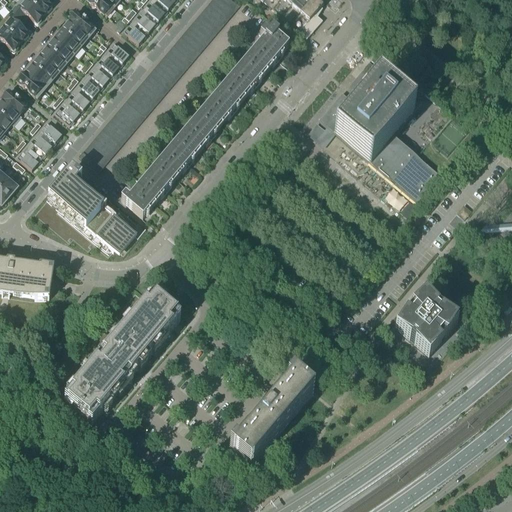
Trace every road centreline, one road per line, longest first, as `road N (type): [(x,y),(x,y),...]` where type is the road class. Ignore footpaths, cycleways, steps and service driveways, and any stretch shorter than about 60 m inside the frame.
road 1 (residential): [(368,7),(151,264),(119,276),(92,273)]
road 2 (secondary): [(511,342),(285,511)]
road 3 (secondary): [(511,361),(313,511)]
road 4 (residential): [(5,234),(148,64)]
road 5 (secondary): [(388,511),(511,416)]
road 6 (secondary): [(412,511),(511,436)]
